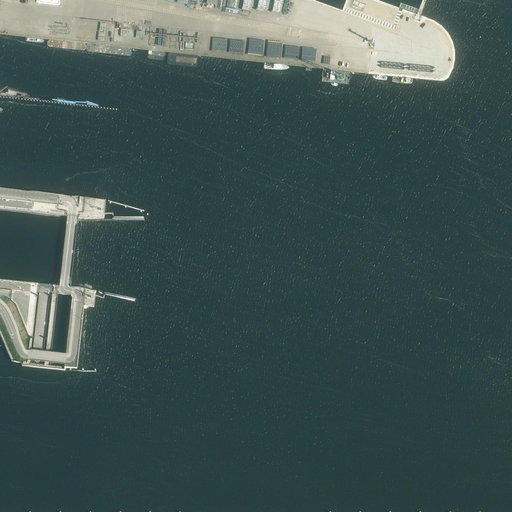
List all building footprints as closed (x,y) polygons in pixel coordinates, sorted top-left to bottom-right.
[(236,8),(237,0),(227,0),(227,7),(236,8)] [(252,0),(243,0),(242,10),(251,11),(252,0)] [(258,0),(257,9),(265,11),(267,0),(258,0)] [(274,0),(272,11),(281,13),(283,0),(274,0)] [(348,24),(346,30),(352,32),(354,26),(348,24)] [(34,26),(33,34),(64,37),(64,33),(71,34),(71,31),(68,31),(68,30),(34,26)] [(76,39),(93,40),(93,32),(76,31),(76,39)] [(207,50),(208,37),(198,37),(198,50),(207,50)] [(213,38),(212,50),(226,51),(227,39),(213,38)] [(250,38),(248,52),(261,54),(263,40),(250,38)] [(243,53),(244,41),(230,39),(229,52),(243,53)] [(298,59),(299,47),(286,45),(284,57),(298,59)] [(302,47),(301,60),(314,61),(315,48),(302,47)] [(65,368),(77,369),(84,309),(94,307),(96,290),(86,289),(71,287),(62,367),(50,366),(59,286),(52,285),(43,365),(30,363),(39,283),(31,283),(22,366),(65,371),(65,368)]
